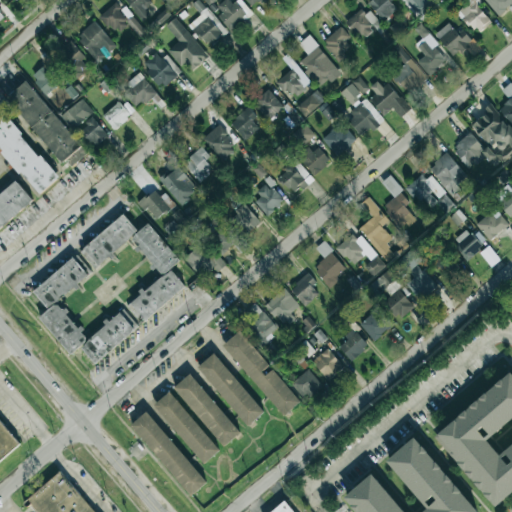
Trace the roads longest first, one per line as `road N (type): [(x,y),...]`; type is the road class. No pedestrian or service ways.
road 1 (residential): [(84,421),(511,50)]
road 2 (residential): [(0,276),(320,0)]
road 3 (tertiary): [(229,511),(511,271)]
road 4 (tertiary): [(159,511),(0,320)]
